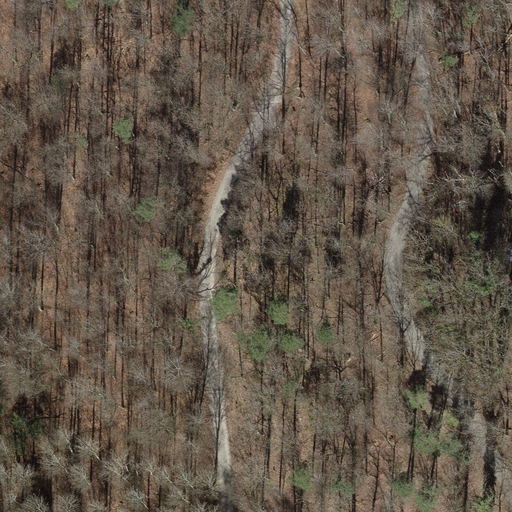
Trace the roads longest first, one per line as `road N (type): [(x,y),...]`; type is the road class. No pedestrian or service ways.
road 1 (track): [(226,511),(212,229),(271,102),(286,0)]
road 2 (track): [(415,0),(424,168),(395,252),(395,281),(417,342),(511,479)]
